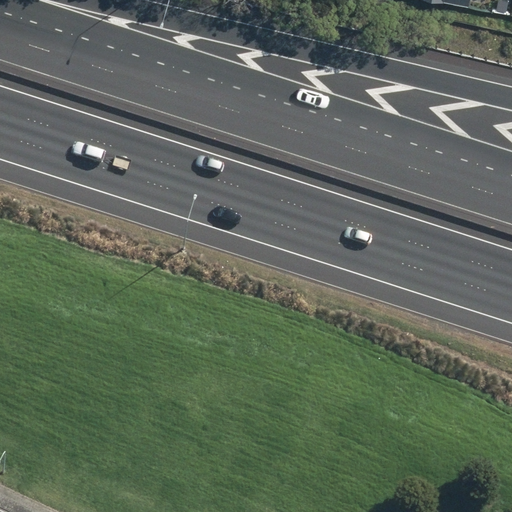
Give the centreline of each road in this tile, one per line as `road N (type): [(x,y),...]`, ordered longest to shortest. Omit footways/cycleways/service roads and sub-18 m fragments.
road 1 (motorway): [(0,36),(511,202)]
road 2 (motorway): [(511,276),(0,110)]
road 3 (motorway): [(87,0),(511,99)]
